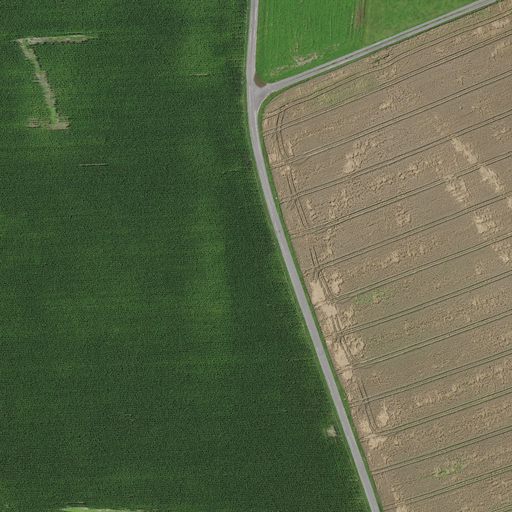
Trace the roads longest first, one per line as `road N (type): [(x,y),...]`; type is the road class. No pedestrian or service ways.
road 1 (track): [(375,511),(268,191),(254,95)]
road 2 (track): [(254,95),(488,0)]
